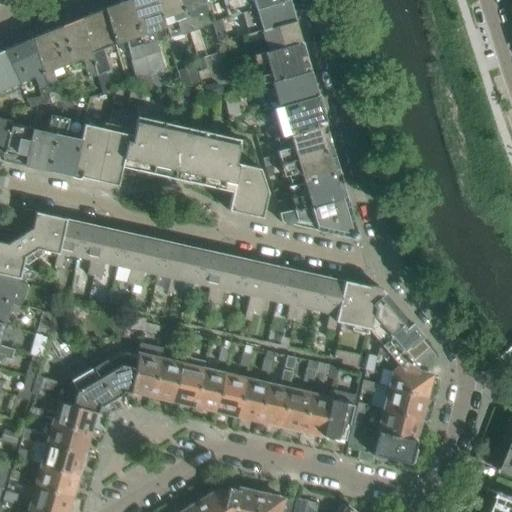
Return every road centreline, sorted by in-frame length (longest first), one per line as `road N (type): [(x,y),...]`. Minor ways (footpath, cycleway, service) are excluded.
road 1 (residential): [(0,180),(61,207),(333,268),(396,268)]
road 2 (residential): [(434,499),(220,450),(118,511)]
road 3 (residential): [(396,268),(358,174),(311,0)]
road 4 (residential): [(434,499),(467,378),(396,268)]
